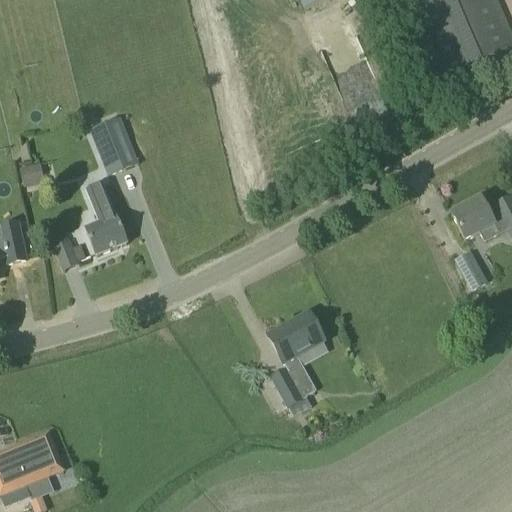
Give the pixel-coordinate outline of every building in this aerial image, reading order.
[(299,0),(304,11),(328,0),(299,0)] [(389,0),(426,84),(433,103),(464,90),(458,75),(511,51),(511,43),(493,0),(389,0)] [(89,134),(108,180),(139,168),(120,121),(89,134)] [(39,168),(19,172),(23,190),(43,186),(39,168)] [(85,234),(96,260),(127,247),(102,186),(86,192),(100,228),(85,234)] [(495,212),(488,215),(481,202),(451,218),(465,245),(480,237),(484,245),(506,233),(511,242),(511,241),(511,203),(511,201),(494,210),(495,212)] [(0,262),(7,261),(8,268),(26,264),(17,227),(0,230),(0,231),(3,245),(0,245),(0,262)] [(65,238),(52,243),(54,250),(68,245),(65,238)] [(53,251),(62,273),(78,267),(69,244),(68,245),(54,250),(53,251)] [(454,264),(469,293),(485,284),(470,256),(454,264)] [(285,372),(269,380),(287,413),(289,412),(293,420),(311,410),(305,400),(316,394),(298,361),(324,347),(308,317),(267,339),(285,372)] [(378,357),(364,364),(373,381),(386,374),(378,357)] [(48,437),(0,456),(0,499),(63,474),(48,437)] [(45,511),(41,500),(32,503),(35,511),(45,511)]
